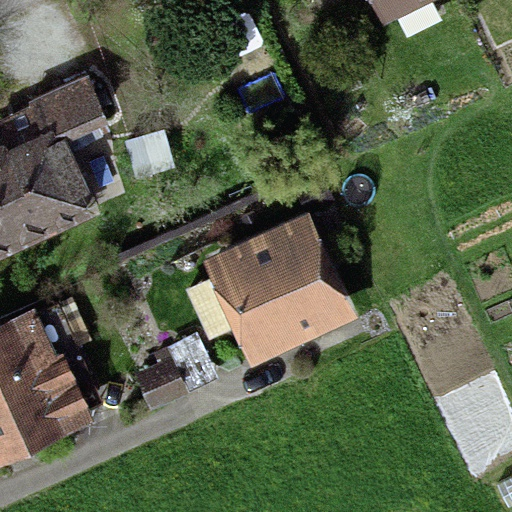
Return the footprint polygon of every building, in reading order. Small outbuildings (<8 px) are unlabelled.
[(304,0),(311,14),(338,0),(337,0),(304,0)] [(381,0),(386,9),(403,0),(381,0)] [(0,232),(79,196),(49,129),(72,119),(77,132),(105,120),(85,74),(32,97),(35,103),(1,119),(7,131),(0,134),(0,232)] [(301,223),(219,261),(257,344),(339,306),(301,223)] [(30,311),(0,324),(0,444),(85,403),(60,349),(49,354),(30,311)] [(200,364),(189,340),(160,353),(172,377),(200,364)]
